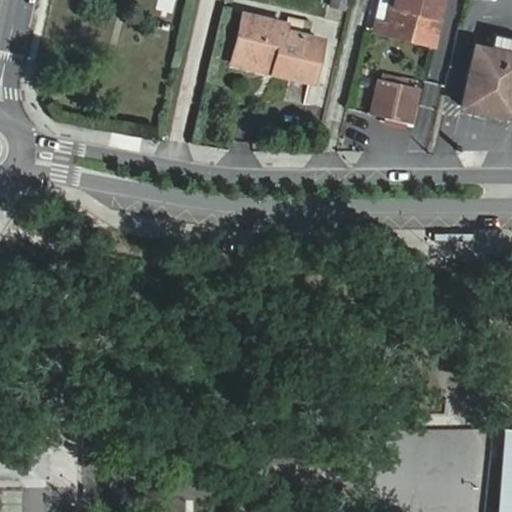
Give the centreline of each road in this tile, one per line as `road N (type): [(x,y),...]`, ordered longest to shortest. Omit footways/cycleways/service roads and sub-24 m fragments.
road 1 (tertiary): [(0,154),(33,170),(238,203),(511,206)]
road 2 (tertiary): [(511,176),(240,176),(37,140),(0,146)]
road 3 (unknown): [(174,168),(218,0)]
